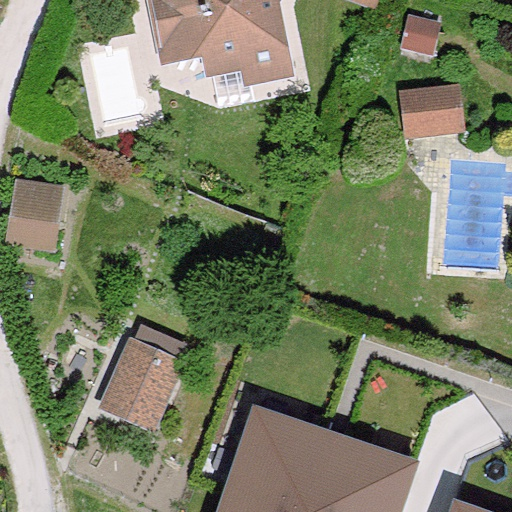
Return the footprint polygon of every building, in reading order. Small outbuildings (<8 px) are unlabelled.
[(154,0),(168,63),(209,55),(214,75),(248,68),(251,84),(288,77),(273,7),(277,0),(154,0)] [(406,98),(410,138),(463,133),(459,92),(406,98)] [(25,193),(20,237),(53,242),(59,197),(25,193)] [(130,348),(109,401),(156,419),(177,367),(130,348)] [(333,444),(261,418),(228,511),(394,511),(410,470),(333,444)]
